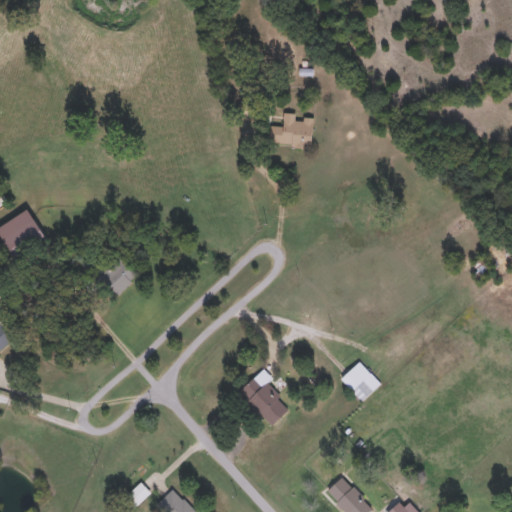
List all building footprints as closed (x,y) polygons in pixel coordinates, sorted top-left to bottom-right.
[(270,124),(281,124),(281,118),(312,120),(312,145),(270,144),(270,124)] [(138,274),(119,292),(92,265),(112,247),(138,274)] [(483,274),(473,262),(481,256),(491,267),(483,274)] [(0,321),(10,311),(26,327),(0,351),(0,321)] [(341,378),(359,360),(381,382),(363,400),(341,378)] [(238,392),(262,367),(271,375),(265,382),(290,406),(272,425),(238,392)] [(348,511),(327,491),(342,476),(373,507),(368,511),(348,511)] [(162,511),(156,505),(173,488),(197,511),(162,511)]
